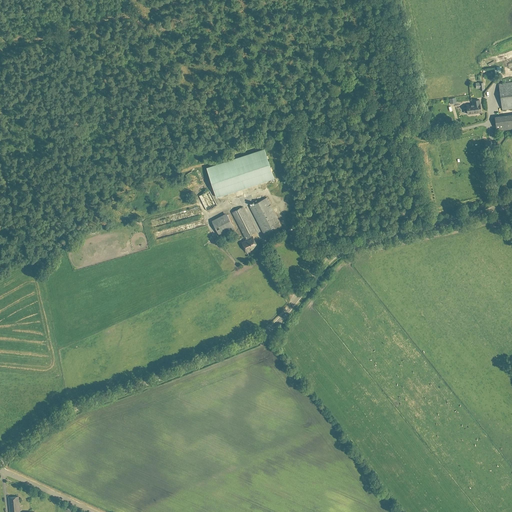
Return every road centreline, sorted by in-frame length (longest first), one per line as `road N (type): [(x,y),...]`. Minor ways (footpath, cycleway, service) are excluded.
road 1 (unclassified): [(0,465),(73,410),(266,333),(338,253),(511,203)]
road 2 (track): [(348,0),(372,108),(417,140),(490,120)]
road 3 (track): [(143,11),(0,52)]
